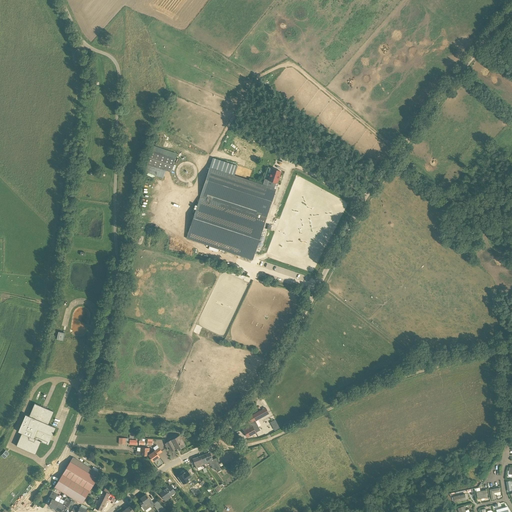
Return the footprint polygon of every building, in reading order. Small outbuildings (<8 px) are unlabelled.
[(145,126),(143,134),(149,136),(151,127),(145,126)] [(153,145),(151,151),(174,159),(177,153),(153,145)] [(174,159),(151,151),(147,163),(166,169),(170,171),(174,159)] [(268,180),(264,179),(262,185),(234,176),(238,165),(213,157),(209,168),(187,239),(242,257),(252,260),(254,253),(275,189),(274,189),(276,183),(268,181),(268,180)] [(166,169),(147,163),(144,171),(163,177),(166,169)] [(268,181),(276,183),(277,183),(280,172),(272,169),(268,180),(268,181)] [(66,333),(59,332),(57,338),(64,340),(66,333)] [(22,433),(16,446),(16,445),(16,446),(35,454),(41,442),(48,445),(50,440),(49,439),(51,435),(52,435),(55,427),(48,424),(53,412),(54,412),(34,403),(34,404),(29,416),(25,415),(18,432),(22,433)] [(268,413),(266,408),(247,419),(251,426),(244,430),(247,437),(260,430),(255,420),(268,413)] [(185,445),(180,436),(167,443),(172,451),(178,448),(178,449),(185,445)] [(155,451),(150,454),(149,452),(149,448),(141,447),(140,455),(147,456),(147,455),(149,455),(153,461),(159,457),(158,455),(162,452),(159,448),(155,451)] [(201,456),(204,464),(209,463),(210,467),(211,466),(213,470),(215,469),(216,472),(221,470),(216,459),(213,460),(210,452),(201,456)] [(201,465),(204,464),(201,456),(192,459),(195,465),(196,468),(201,466),(201,465)] [(100,474),(85,465),(73,457),(54,487),(82,504),(100,474)] [(181,474),(178,476),(178,477),(183,484),(189,479),(191,477),(187,471),(185,473),(185,472),(181,475),(181,474)] [(170,496),(175,492),(170,485),(164,490),(160,493),(166,501),(170,497),(170,496)] [(490,490),(492,500),(496,500),(494,493),(501,492),(500,488),(490,490)] [(478,500),(488,498),(487,490),(476,492),(478,500)] [(99,500),(105,503),(110,494),(109,493),(104,491),(102,494),(100,493),(98,496),(100,498),(99,500)] [(188,496),(196,506),(203,501),(196,491),(188,496)] [(55,509),(59,502),(55,500),(58,495),(52,492),(49,498),(52,500),(49,506),(55,509)] [(157,501),(153,504),(146,494),(140,498),(142,501),(140,503),(145,510),(151,506),(152,506),(153,506),(154,506),(155,506),(159,511),(162,511),(166,509),(157,501)] [(455,503),(467,500),(465,494),(453,497),(455,503)] [(59,502),(55,509),(60,511),(61,511),(65,506),(68,508),(71,502),(65,499),(62,504),(59,502)] [(105,503),(99,500),(99,501),(94,499),(91,503),(97,506),(95,509),(101,511),(105,503)]
